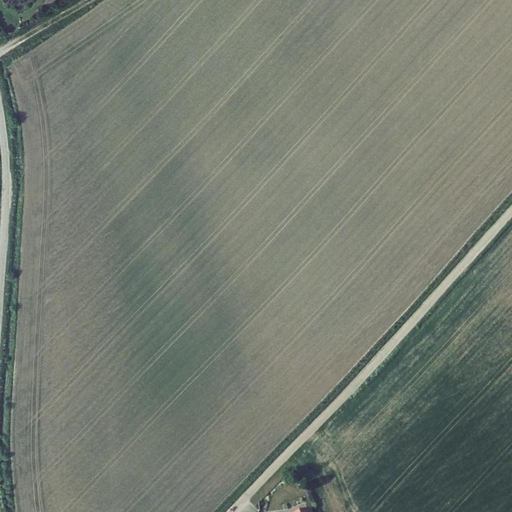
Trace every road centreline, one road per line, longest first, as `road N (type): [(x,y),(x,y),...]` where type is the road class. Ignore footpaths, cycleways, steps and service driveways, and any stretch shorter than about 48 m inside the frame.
road 1 (track): [(511,211),(240,503)]
road 2 (unclassified): [(0,292),(7,193),(0,109)]
